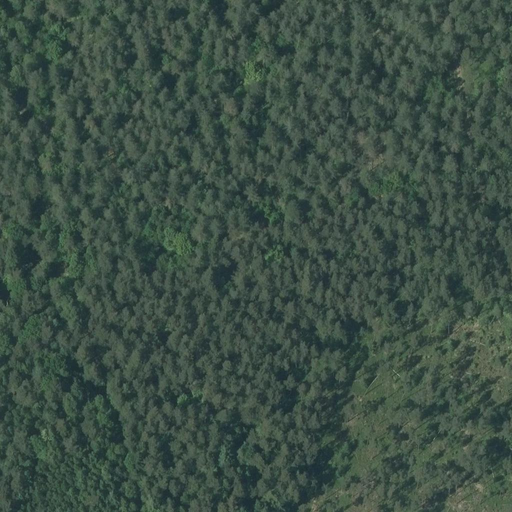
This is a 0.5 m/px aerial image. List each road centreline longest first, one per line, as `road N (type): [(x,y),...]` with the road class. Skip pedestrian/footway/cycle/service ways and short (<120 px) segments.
road 1 (track): [(476,174),(71,289)]
road 2 (track): [(71,289),(138,511)]
road 3 (track): [(474,166),(444,0)]
road 4 (track): [(476,174),(511,317)]
road 5 (track): [(0,55),(39,189)]
